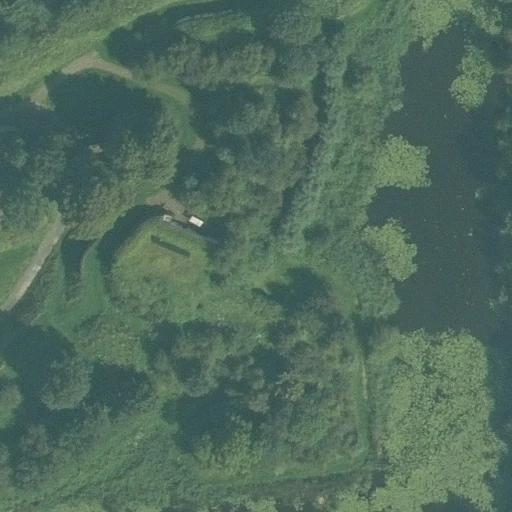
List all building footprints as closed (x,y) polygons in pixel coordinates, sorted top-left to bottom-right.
[(290,5),(184,18),(181,19),(179,20),(176,22),(174,23),(173,24),(171,26),(170,29),(169,31),(171,32),(173,30),(174,28),(176,27),(178,26),(179,25),(182,24),(184,23),(187,22),(200,23),(202,37),(273,28),(272,15),(290,9),(290,5)] [(65,103),(81,149),(98,143),(81,98),(65,103)] [(0,188),(19,183),(4,131),(6,130),(8,130),(9,130),(11,130),(13,131),(15,131),(17,132),(19,133),(21,134),(24,136),(26,137),(27,138),(27,139),(28,140),(28,141),(27,142),(26,144),(25,146),(26,147),(27,145),(29,143),(29,142),(29,141),(29,139),(29,138),(28,137),(27,136),(25,134),(22,132),(20,131),(18,131),(15,130),(14,129),(12,129),(10,129),(8,129),(6,129),(4,129),(0,130),(0,188)] [(139,260),(138,259),(174,219),(138,186),(104,224),(100,220),(98,218),(96,216),(94,213),(93,211),(92,209),(91,207),(91,204),(90,202),(90,200),(89,198),(89,196),(88,196),(87,198),(87,201),(87,203),(87,206),(87,209),(88,211),(88,214),(89,216),(90,218),(91,220),(92,222),(94,225),(96,228),(102,233),(92,244),(90,247),(89,248),(87,251),(86,253),(85,256),(84,258),(83,261),(83,263),(83,267),(83,270),(83,273),(84,276),(84,279),(92,276),(92,273),(92,270),(92,266),(93,265),(93,262),(94,259),(96,256),(97,253),(100,250),(113,263),(113,265),(113,268),(114,270),(115,273),(116,271),(116,270),(116,268),(116,265),(127,276),(129,277),(132,279),(244,332),(248,334),(250,336),(252,338),(255,341),(257,343),(258,345),(260,348),(266,358),(267,360),(268,362),(268,365),(269,367),(269,369),(268,371),(268,373),(267,375),(267,376),(266,378),(260,382),(259,383),(247,390),(245,387),(238,391),(240,394),(186,424),(188,426),(206,421),(219,415),(225,426),(250,412),(251,414),(258,410),(256,407),(258,406),(263,407),(266,406),(269,404),(272,402),(275,400),(278,397),(280,396),(282,393),(283,391),(285,388),(287,384),(288,382),(289,379),(290,377),(290,374),(291,371),(291,369),(291,367),(290,363),(290,360),(289,358),(288,354),(287,351),(285,347),(277,336),(279,334),(282,336),(290,325),(295,313),(299,314),(296,301),(292,299),(287,309),(235,283),(234,286),(245,299),(239,308),(142,262),(139,260)] [(235,248),(153,217),(152,220),(165,229),(171,231),(162,255),(203,270),(212,246),(215,248),(234,250),(235,248)]
